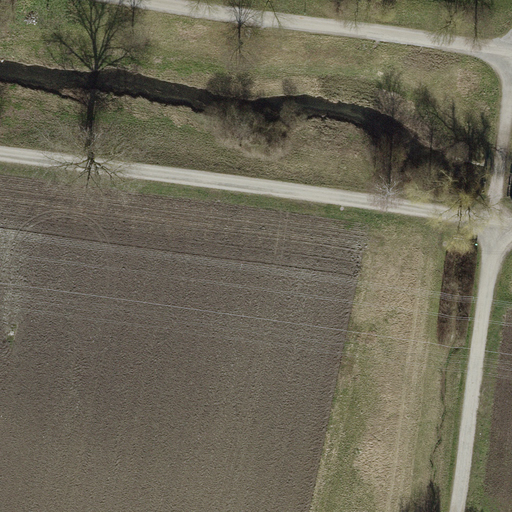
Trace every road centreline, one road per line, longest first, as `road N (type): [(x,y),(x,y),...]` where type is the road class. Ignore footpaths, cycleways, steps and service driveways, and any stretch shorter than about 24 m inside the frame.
road 1 (track): [(0,152),(511,222)]
road 2 (track): [(511,96),(460,511)]
road 3 (track): [(133,0),(511,53)]
